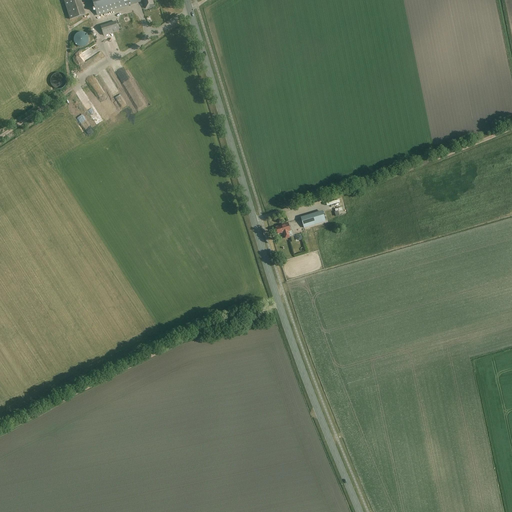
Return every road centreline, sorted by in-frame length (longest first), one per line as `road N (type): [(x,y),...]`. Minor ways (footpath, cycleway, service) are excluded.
road 1 (secondary): [(359,511),(278,305),(186,0)]
road 2 (track): [(0,433),(217,323),(286,302)]
road 3 (track): [(261,218),(511,127)]
road 4 (track): [(0,136),(205,0)]
